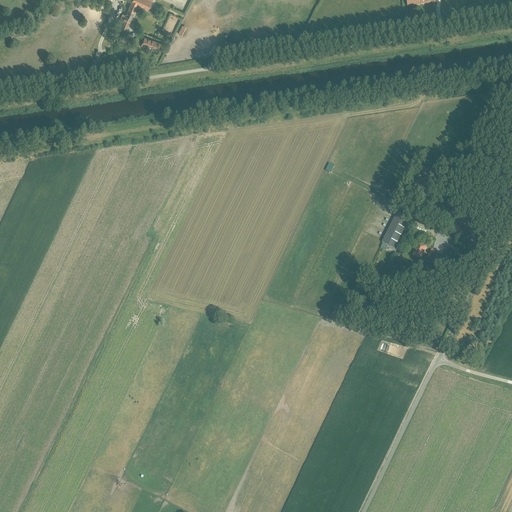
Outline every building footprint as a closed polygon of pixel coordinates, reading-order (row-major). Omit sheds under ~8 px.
[(123,13),(120,20),(122,21),(120,26),(121,26),(120,28),(125,31),(126,29),(127,29),(129,25),(128,25),(129,23),(130,23),(130,22),(130,21),(131,20),(137,5),(148,10),(152,0),(131,0),(125,14),(123,13)] [(182,25),(178,34),(182,36),(186,27),(182,25)] [(144,37),(141,46),(146,48),(147,45),(159,50),(161,43),(144,37)] [(397,213),(382,243),(393,248),(397,241),(396,241),(396,240),(399,241),(409,219),(397,213)] [(419,243),(412,255),(421,260),(427,247),(419,243)] [(431,250),(426,260),(437,266),(442,255),(431,250)] [(376,371),(417,384),(419,377),(378,364),(376,371)]
